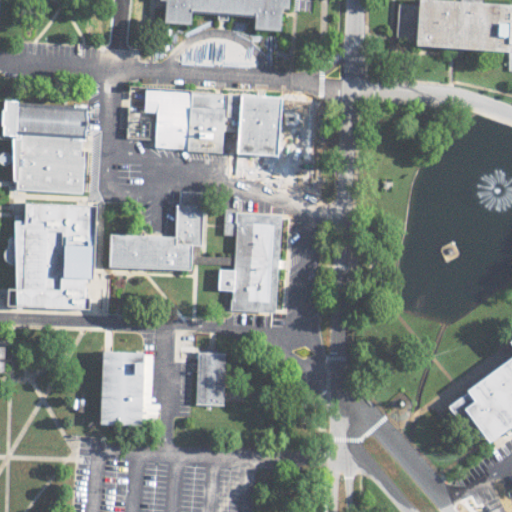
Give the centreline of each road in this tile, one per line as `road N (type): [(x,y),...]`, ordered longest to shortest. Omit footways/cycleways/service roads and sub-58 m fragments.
road 1 (residential): [(345,412),(337,353),(351,0)]
road 2 (residential): [(0,317),(246,331),(274,346),(345,412)]
road 3 (residential): [(3,60),(349,90)]
road 4 (residential): [(94,449),(348,454)]
road 5 (residential): [(349,90),(439,94),(511,115)]
road 6 (residential): [(277,82),(246,37),(225,27),(190,33),(163,73)]
road 7 (residential): [(451,511),(379,423),(345,412)]
road 8 (residential): [(345,412),(366,458),(413,511)]
